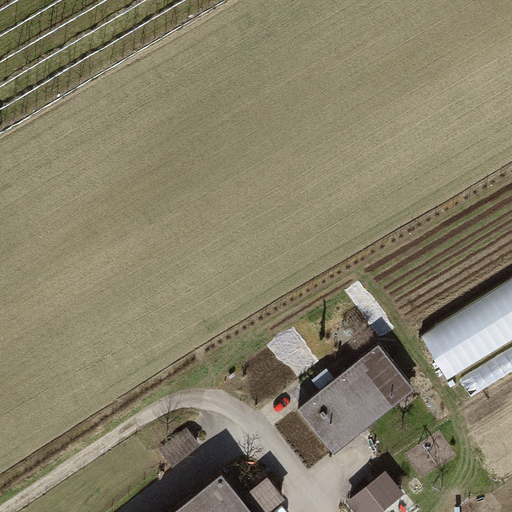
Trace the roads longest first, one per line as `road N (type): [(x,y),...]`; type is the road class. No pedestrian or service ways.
road 1 (track): [(325,511),(243,413),(212,399),(180,399),(9,511)]
road 2 (unknown): [(243,413),(140,511)]
